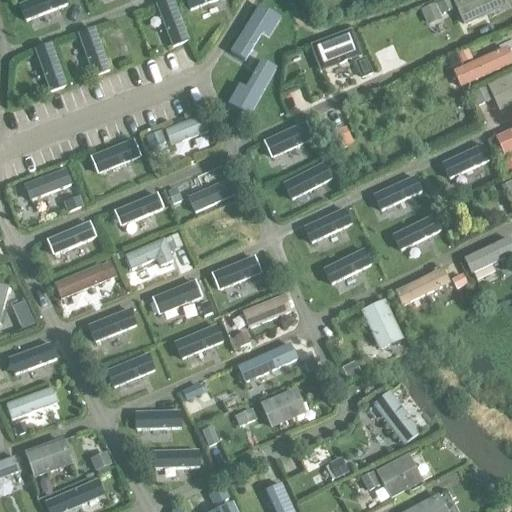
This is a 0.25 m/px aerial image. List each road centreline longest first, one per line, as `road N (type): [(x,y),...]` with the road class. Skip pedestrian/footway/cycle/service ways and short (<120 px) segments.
road 1 (unknown): [(0,357),(274,239)]
road 2 (unclassified): [(237,152),(447,55)]
road 3 (unclassified): [(274,239),(483,141)]
road 4 (unclassified): [(0,155),(204,77)]
